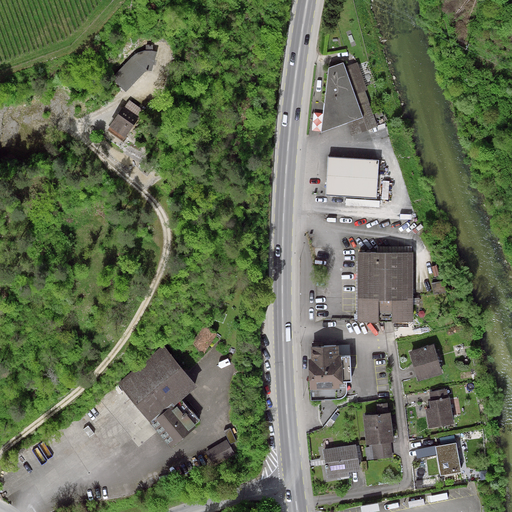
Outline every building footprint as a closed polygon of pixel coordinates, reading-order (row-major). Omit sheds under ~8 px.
[(133,53),(111,77),(126,90),(146,70),(152,70),(156,52),(153,49),(153,43),(145,44),(144,49),(133,53)] [(347,62),(330,67),(323,131),(349,122),(354,137),(380,128),(359,64),(349,68),(347,62)] [(123,108),(111,125),(125,134),(137,118),(123,108)] [(381,162),(332,159),(330,194),(379,197),(381,162)] [(416,254),(360,254),(360,323),(415,323),(416,254)] [(346,344),(313,345),(315,398),(348,397),(346,344)] [(435,345),(412,353),(420,378),(443,370),(435,345)] [(193,385),(164,348),(121,382),(151,419),(193,385)] [(449,388),(432,391),(435,408),(426,409),(429,427),(455,423),(449,388)] [(174,404),(154,422),(172,443),(193,426),(174,404)] [(393,413),(365,417),(368,443),(373,443),(375,459),(391,457),(389,442),(396,441),(393,413)] [(227,440),(205,452),(214,468),(236,455),(227,440)] [(460,443),(438,446),(443,475),(465,472),(460,443)] [(356,444),(323,449),(328,481),(350,478),(349,472),(360,471),(356,444)] [(448,499),(447,493),(430,496),(431,502),(448,499)]
